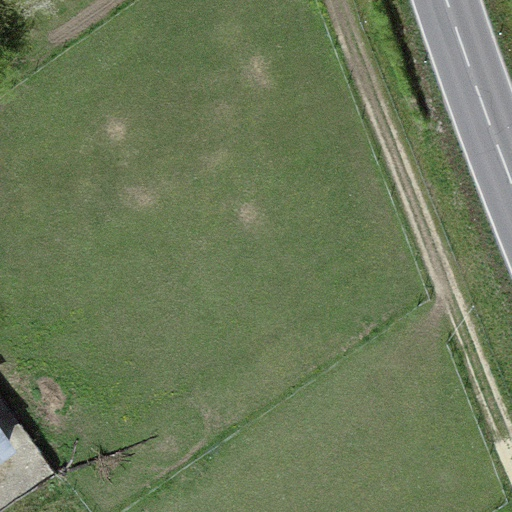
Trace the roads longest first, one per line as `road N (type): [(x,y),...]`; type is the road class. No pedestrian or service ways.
road 1 (track): [(511,460),(338,0)]
road 2 (secondary): [(511,181),(446,0)]
